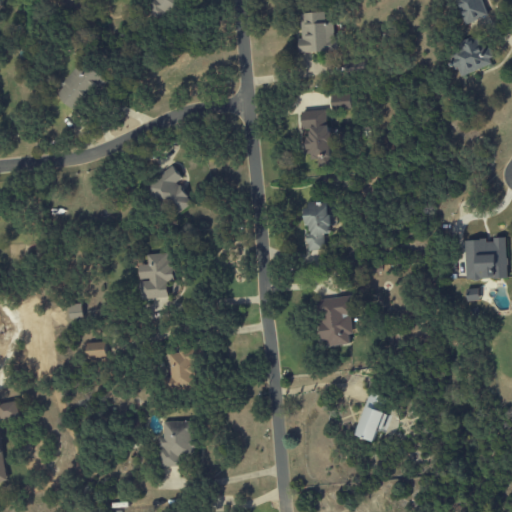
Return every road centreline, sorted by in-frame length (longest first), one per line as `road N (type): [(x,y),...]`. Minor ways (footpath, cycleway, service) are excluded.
road 1 (residential): [(239,0),(285,511)]
road 2 (residential): [(249,103),(176,116),(82,157),(0,165)]
